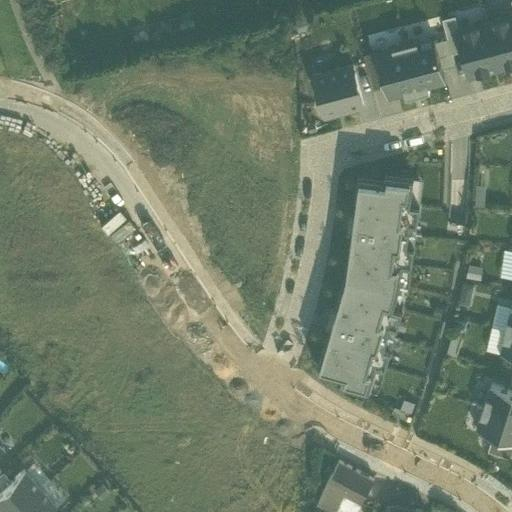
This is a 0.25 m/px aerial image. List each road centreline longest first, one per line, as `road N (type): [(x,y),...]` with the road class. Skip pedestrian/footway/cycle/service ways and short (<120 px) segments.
road 1 (residential): [(511,102),(331,151),(270,389)]
road 2 (residential): [(270,389),(201,307),(108,160),(71,124),(0,100)]
road 3 (residential): [(495,511),(270,389)]
